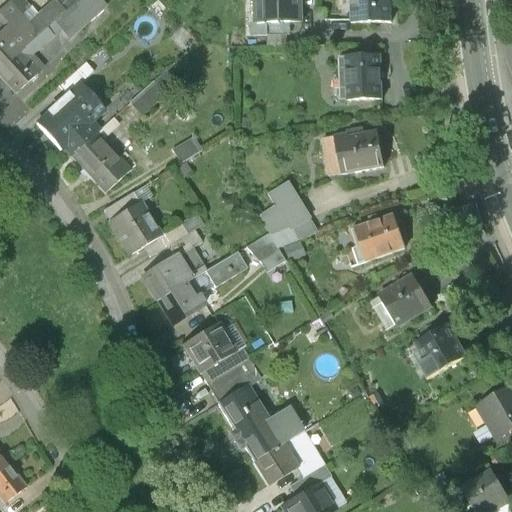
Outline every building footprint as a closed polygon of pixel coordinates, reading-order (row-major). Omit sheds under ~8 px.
[(104,10),(96,0),(79,0),(0,68),(0,79),(14,95),(41,72),(31,57),(60,32),(68,40),(104,10)] [(0,35),(0,68),(79,0),(55,0),(53,3),(36,18),(27,10),(19,0),(16,0),(0,12),(0,23),(7,30),(0,35)] [(253,0),(254,25),(267,24),(303,24),(302,0),(253,0)] [(350,0),(351,24),(391,23),(389,0),(350,0)] [(250,25),(250,37),(267,37),(267,35),(267,24),(254,25),(250,25)] [(267,37),(268,48),(286,47),(286,34),(267,35),(267,37)] [(340,61),(341,102),(381,100),(379,59),(340,61)] [(166,70),(151,84),(129,105),(141,118),(178,84),(166,70)] [(80,86),(36,126),(59,153),(63,149),(71,158),(96,135),(99,133),(91,124),(104,112),(80,86)] [(99,133),(96,135),(102,143),(118,128),(112,121),(99,133)] [(348,137),(322,142),(330,180),(383,169),(377,134),(348,139),(348,137)] [(102,143),(96,135),(71,158),(104,195),(129,172),(102,143)] [(192,140),(171,152),(180,166),(200,153),(192,140)] [(308,221),(286,186),(266,198),(276,213),(260,223),(268,235),(268,236),(269,238),(287,230),(289,232),(308,221)] [(144,188),(132,195),(138,205),(139,204),(150,198),(144,188)] [(103,213),(109,223),(138,205),(132,195),(103,213)] [(482,223),(475,201),(450,209),(458,234),(482,223)] [(138,205),(109,223),(108,223),(128,257),(143,249),(160,239),(159,238),(139,204),(138,205)] [(354,252),(360,267),(405,251),(393,219),(356,232),(362,249),(354,252)] [(316,235),(308,221),(289,232),(287,230),(269,238),(277,251),(283,249),(298,243),(316,235)] [(180,226),(159,238),(160,239),(143,249),(149,259),(168,248),(187,237),(180,226)] [(187,237),(168,248),(174,260),(179,257),(192,249),(192,250),(201,245),(194,233),(187,237)] [(268,236),(244,250),(259,265),(279,254),(277,251),(269,238),(268,236)] [(303,256),(298,243),(283,249),(288,262),(303,256)] [(193,281),(204,274),(206,273),(192,250),(192,249),(179,257),(193,281)] [(279,254),(259,265),(265,276),(285,264),(279,254)] [(246,271),(236,255),(206,273),(204,274),(213,288),(214,291),(246,271)] [(142,280),(156,303),(185,286),(193,281),(179,257),(174,260),(142,280)] [(203,307),(198,298),(213,288),(204,274),(193,281),(185,286),(156,303),(170,327),(203,307)] [(413,278),(379,299),(397,330),(432,309),(413,278)] [(290,305),(278,306),(279,317),(290,316),(290,305)] [(182,345),(200,374),(235,353),(218,324),(182,345)] [(448,329),(416,348),(425,363),(418,367),(427,382),(466,360),(448,329)] [(200,374),(207,386),(247,362),(240,350),(235,353),(200,374)] [(207,386),(217,404),(249,386),(258,380),(247,362),(207,386)] [(238,439),(253,464),(284,445),(278,435),(249,386),(217,404),(234,432),(230,435),(234,441),(238,439)] [(397,398),(391,387),(383,392),(389,402),(397,398)] [(511,390),(478,410),(497,442),(511,433),(511,390)] [(290,415),(288,416),(299,436),(303,434),(317,425),(304,403),(289,412),(290,415)] [(278,435),(284,445),(296,438),(290,428),(278,435)] [(291,473),(297,483),(323,468),(303,434),(299,436),(296,438),(284,445),(298,469),(291,473)] [(291,473),(298,469),(284,445),(253,464),(267,487),(291,473)] [(0,474),(9,468),(0,455),(0,474)] [(0,511),(26,491),(9,468),(0,474),(0,511)] [(289,488),(295,499),(319,484),(329,478),(323,468),(297,483),(289,488)] [(511,502),(495,473),(460,493),(470,511),(499,511),(511,505),(511,502)] [(329,478),(319,484),(335,511),(345,505),(329,478)] [(295,499),(279,508),(281,511),(333,511),(335,511),(319,484),(295,499)]
